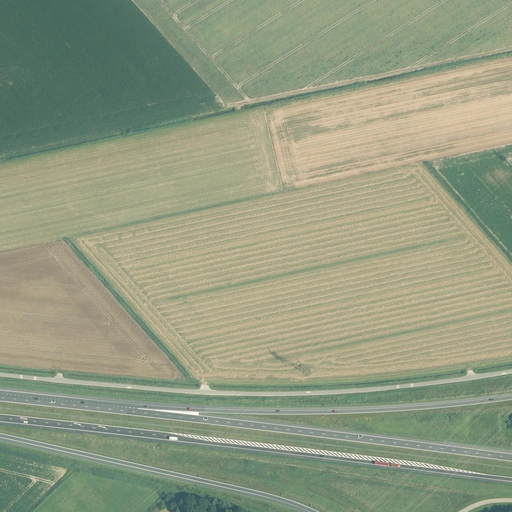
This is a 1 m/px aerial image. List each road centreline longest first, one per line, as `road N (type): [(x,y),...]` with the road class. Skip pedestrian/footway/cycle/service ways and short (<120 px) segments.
road 1 (motorway): [(0,418),(511,480)]
road 2 (unclassified): [(511,369),(367,389),(249,394),(0,374)]
road 3 (motorway): [(511,457),(137,412)]
road 4 (motorway): [(511,397),(384,410),(137,412)]
road 5 (motorway): [(0,435),(313,511)]
road 6 (motorway): [(137,412),(0,397)]
